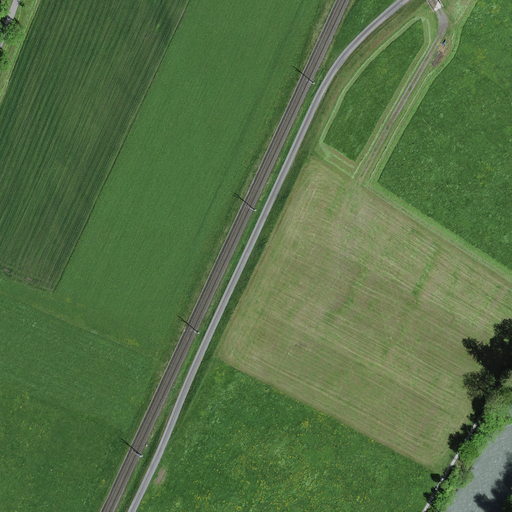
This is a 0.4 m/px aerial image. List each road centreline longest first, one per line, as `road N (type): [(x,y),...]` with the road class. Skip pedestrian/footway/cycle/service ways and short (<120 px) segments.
road 1 (track): [(132,511),(325,83),(361,36),(405,0)]
road 2 (track): [(432,0),(443,20),(438,40),(355,187)]
